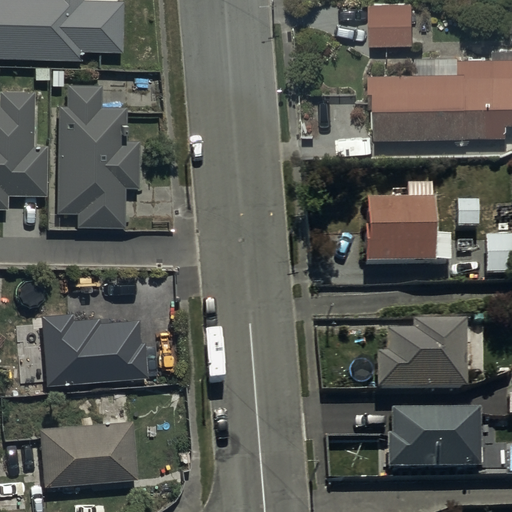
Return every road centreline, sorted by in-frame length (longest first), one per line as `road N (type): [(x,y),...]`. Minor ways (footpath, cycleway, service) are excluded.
road 1 (residential): [(268,511),(249,249)]
road 2 (residential): [(249,249),(228,0)]
road 3 (residential): [(249,249),(0,248)]
